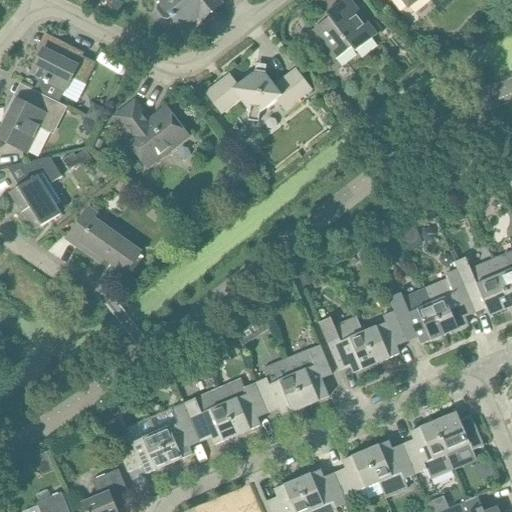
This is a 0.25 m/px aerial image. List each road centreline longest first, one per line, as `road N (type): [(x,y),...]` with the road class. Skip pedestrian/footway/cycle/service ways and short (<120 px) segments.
road 1 (residential): [(162,511),(173,498),(354,422),(455,382),(474,386)]
road 2 (residential): [(42,0),(179,65),(273,0)]
